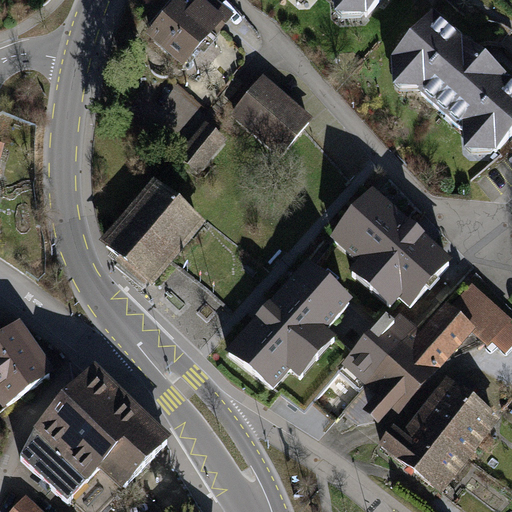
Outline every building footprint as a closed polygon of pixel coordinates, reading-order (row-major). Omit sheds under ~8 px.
[(178,0),(147,35),(183,67),(213,33),(216,36),(235,15),(217,0),(178,0)] [(327,0),(336,7),(338,33),(370,28),(395,0),(327,0)] [(483,65),(435,23),(394,72),(397,106),(421,103),(466,144),(469,170),(500,167),(511,152),(511,90),(483,65)] [(313,120),(260,73),(226,112),(279,159),(313,120)] [(227,140),(205,122),(176,156),(198,175),(227,140)] [(128,266),(152,287),(207,224),(154,179),(127,211),(100,243),(128,266)] [(451,262),(376,194),(334,239),(363,266),(354,276),(390,309),(400,298),(410,307),(451,262)] [(266,310),(227,354),(270,392),(289,371),(300,381),(336,341),(326,331),(353,301),(309,262),(266,310)] [(418,340),(413,336),(368,388),(380,398),(369,411),(383,422),(396,407),(404,413),(477,328),(491,341),(510,320),(473,289),(448,318),(442,313),(418,340)] [(345,368),(368,388),(413,336),(390,316),(345,368)] [(17,327),(8,333),(0,328),(0,396),(8,408),(52,378),(17,327)] [(104,511),(166,446),(90,375),(37,433),(21,462),(67,505),(73,498),(88,511),(104,511)] [(442,387),(415,420),(469,462),(494,430),(464,405),(475,391),(456,375),(445,389),(442,387)] [(469,462),(415,420),(403,435),(396,430),(382,447),(443,495),(469,462)]
